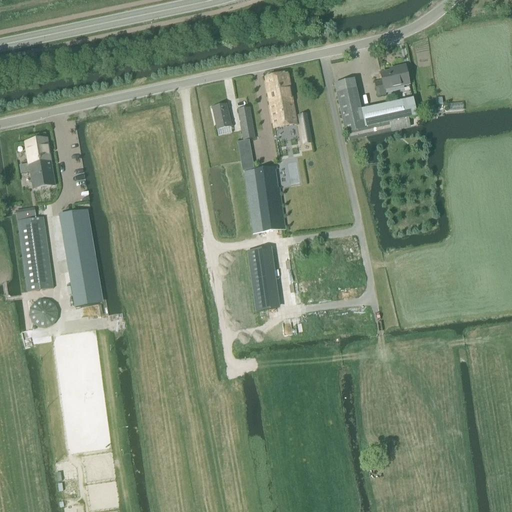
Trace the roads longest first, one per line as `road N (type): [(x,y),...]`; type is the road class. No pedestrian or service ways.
road 1 (unclassified): [(455,0),(403,34),(0,124)]
road 2 (tertiary): [(0,46),(214,0)]
